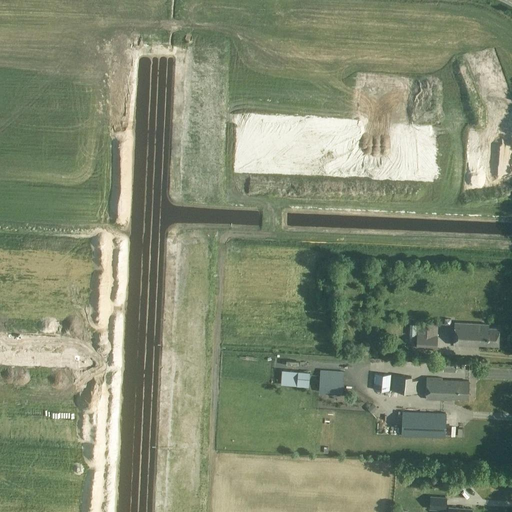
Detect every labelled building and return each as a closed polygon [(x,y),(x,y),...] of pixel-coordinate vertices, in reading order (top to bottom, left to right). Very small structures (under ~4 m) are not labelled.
[(418,322),(416,348),(432,348),(433,336),(436,336),(437,323),(418,322)] [(487,327),(488,324),(456,323),(455,344),(475,345),(475,342),(497,343),(497,327),(487,327)] [(296,384),(296,386),(301,387),(301,390),(308,390),(309,373),(298,372),(298,369),(282,368),(282,383),(296,384)] [(344,371),(315,369),(314,378),(320,378),(319,392),(343,394),(344,371)] [(374,373),(373,389),(389,391),(391,374),(374,373)] [(417,393),(418,381),(412,380),(412,377),(393,375),(392,391),(417,393)] [(444,378),(426,377),(425,399),(451,400),(452,399),(468,399),(469,381),(444,380),(444,378)] [(403,412),(402,436),(444,438),(445,414),(403,412)] [(430,496),(429,509),(446,510),(447,497),(430,496)]
